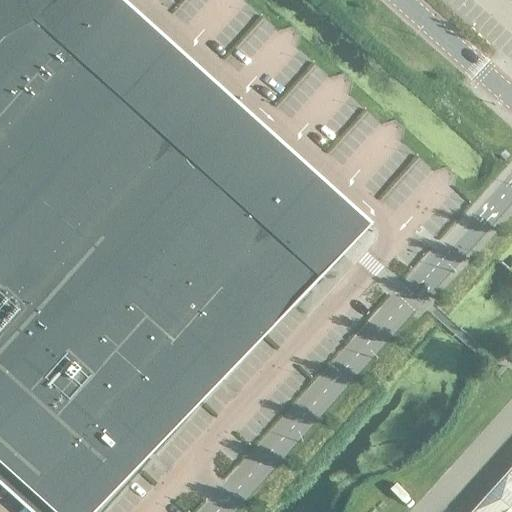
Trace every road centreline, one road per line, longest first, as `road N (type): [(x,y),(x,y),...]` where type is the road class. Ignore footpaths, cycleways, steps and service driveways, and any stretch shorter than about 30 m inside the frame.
road 1 (unclassified): [(217,511),(511,179)]
road 2 (tertiary): [(400,0),(511,99)]
